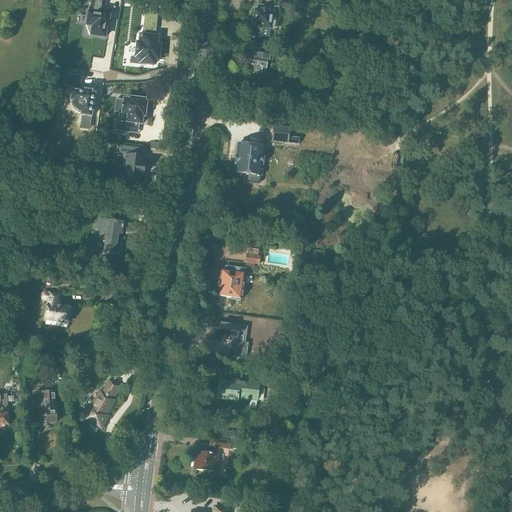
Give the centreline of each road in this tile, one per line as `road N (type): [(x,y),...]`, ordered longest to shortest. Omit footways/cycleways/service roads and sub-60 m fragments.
road 1 (secondary): [(144,491),(211,0)]
road 2 (residential): [(0,492),(144,491)]
